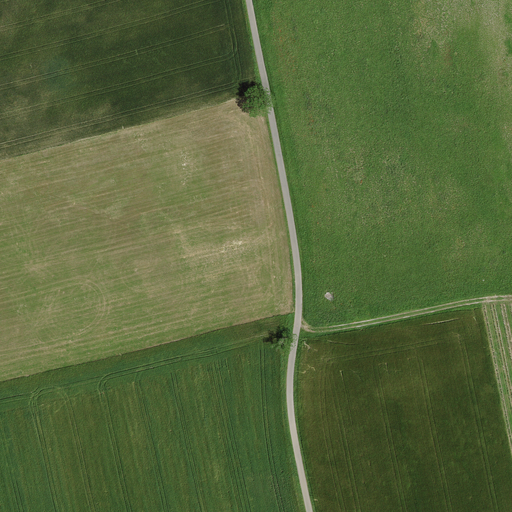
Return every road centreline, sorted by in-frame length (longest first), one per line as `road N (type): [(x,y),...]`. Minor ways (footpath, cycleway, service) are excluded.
road 1 (track): [(249,0),(295,245),(291,411),(310,511)]
road 2 (track): [(298,323),(324,329),(511,298)]
